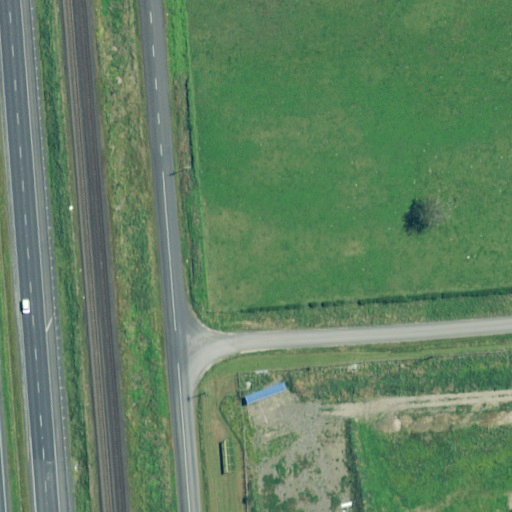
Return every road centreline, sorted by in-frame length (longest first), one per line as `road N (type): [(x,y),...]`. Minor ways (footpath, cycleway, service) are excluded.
road 1 (motorway): [(6,0),(46,511)]
road 2 (unclassified): [(149,0),(177,350)]
road 3 (unclassified): [(177,350),(511,323)]
road 4 (unclassified): [(177,350),(189,511)]
